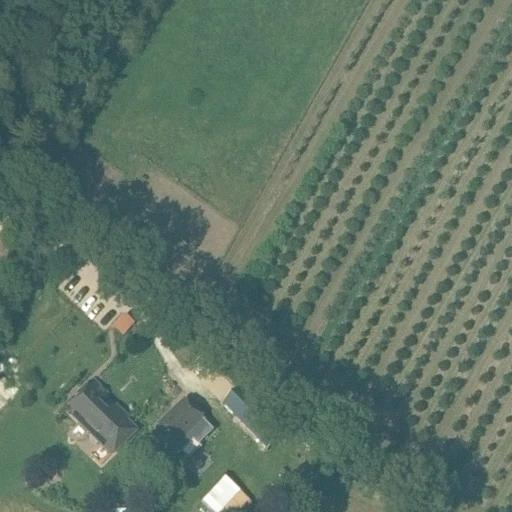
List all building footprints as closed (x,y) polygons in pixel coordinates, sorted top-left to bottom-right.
[(94,382),(80,397),(66,410),(86,429),(111,456),(136,433),(126,422),(128,420),(105,397),(107,395),(94,382)] [(250,398),(240,389),(224,406),(233,415),(250,398)] [(0,446),(33,414),(13,393),(0,405),(0,446)] [(185,401),(160,427),(179,446),(190,436),(199,446),(214,433),(204,422),(205,421),(185,401)] [(260,442),(278,425),(267,414),(249,432),(260,442)] [(211,511),(224,511),(244,491),(228,476),(203,504),(211,511)]
